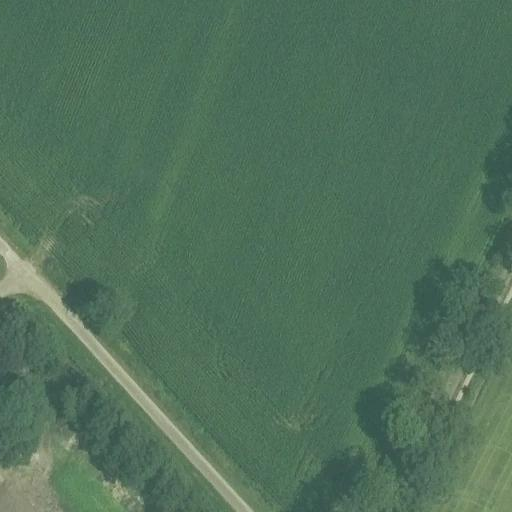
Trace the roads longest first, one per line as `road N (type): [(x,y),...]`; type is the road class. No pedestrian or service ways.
road 1 (unclassified): [(237,511),(1,257)]
road 2 (track): [(380,511),(511,247)]
